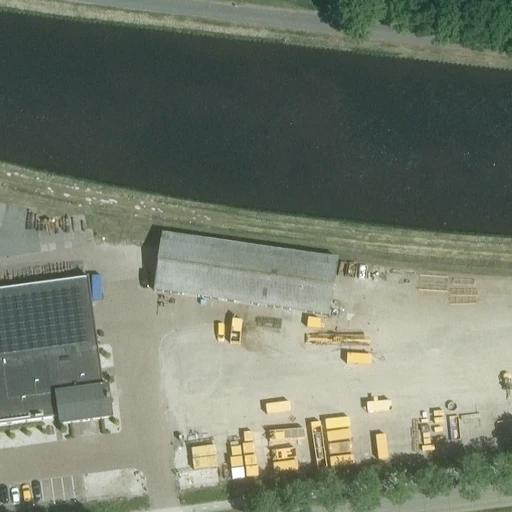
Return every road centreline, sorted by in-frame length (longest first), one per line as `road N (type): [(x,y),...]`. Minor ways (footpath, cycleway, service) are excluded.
road 1 (unclassified): [(511,47),(132,0)]
road 2 (tertiary): [(511,494),(386,511)]
